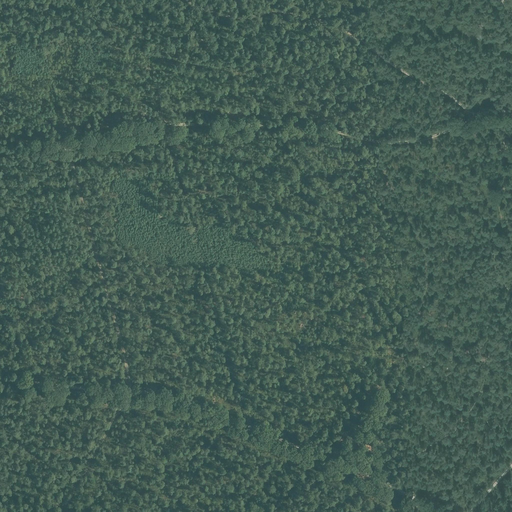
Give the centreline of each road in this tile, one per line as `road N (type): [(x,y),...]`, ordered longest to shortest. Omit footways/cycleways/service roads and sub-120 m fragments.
road 1 (track): [(472,116),(407,140),(313,125),(197,122),(0,151)]
road 2 (track): [(0,378),(175,396),(441,511)]
road 3 (track): [(472,116),(320,19),(277,12),(229,17),(183,0)]
road 4 (track): [(129,390),(65,141)]
